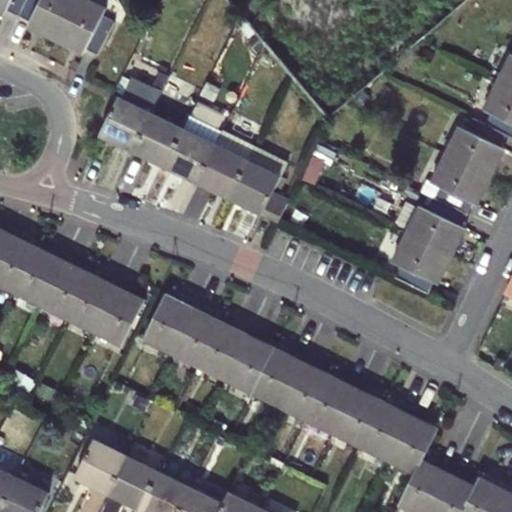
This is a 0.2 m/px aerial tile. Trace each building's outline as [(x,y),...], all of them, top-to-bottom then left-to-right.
[(6,9),(18,15),(25,0),(0,0),(0,12),(4,15),(6,9)] [(25,0),(18,15),(30,21),(28,25),(57,40),(76,0),(25,0)] [(107,8),(90,0),(76,0),(57,40),(84,53),(86,48),(99,54),(115,21),(103,15),(107,8)] [(511,51),(511,52),(498,80),(511,86),(511,51)] [(511,86),(498,80),(485,108),(491,111),(485,123),(506,134),(511,136),(511,86)] [(117,98),(100,133),(132,149),(150,114),(117,98)] [(183,129),(150,114),(132,149),(165,165),(183,129)] [(190,115),(183,129),(165,165),(197,181),(222,132),(190,115)] [(461,126),(447,154),(491,176),(504,148),(500,146),(506,134),(485,123),(473,117),(467,129),(461,126)] [(222,132),(197,181),(230,197),(255,145),(223,129),(222,132)] [(288,162),(255,145),(230,197),(276,219),(288,197),(273,191),(288,162)] [(440,184),(434,196),(468,212),(474,200),(478,201),(491,176),(447,154),(434,181),(440,184)] [(422,204),(408,234),(452,255),(466,225),(462,223),(468,212),(434,196),(429,207),(422,204)] [(0,250),(11,228),(0,222),(0,250)] [(0,250),(0,285),(14,292),(36,246),(25,240),(27,235),(11,228),(0,250)] [(400,265),(394,276),(428,293),(434,281),(438,283),(452,255),(408,234),(394,262),(400,265)] [(42,306),(68,255),(48,245),(46,250),(36,246),(14,292),(42,306)] [(83,262),(68,255),(42,306),(70,320),(93,273),(81,268),(83,262)] [(93,273),(70,320),(98,333),(124,283),(106,274),(104,279),(93,273)] [(138,290),(124,283),(98,333),(124,346),(147,300),(135,295),(138,290)] [(143,338),(171,352),(196,302),(179,294),(177,298),(165,293),(143,338)] [(198,366),(220,320),(210,315),(212,310),(196,302),(171,352),(198,366)] [(231,325),(220,320),(198,366),(225,379),(250,329),(233,321),(231,325)] [(250,329),(225,379),(252,392),(274,347),(263,341),(265,336),(250,329)] [(252,392),(279,406),(304,355),(288,348),(286,352),(274,347),(252,392)] [(304,355),(279,406),(306,419),(329,374),(318,369),(321,363),(304,355)] [(340,379),(329,374),(306,419),(333,432),(358,382),(343,374),(340,379)] [(358,382),(333,432),(361,446),(384,400),(373,395),(375,390),(358,382)] [(384,400),(361,446),(388,460),(413,409),(397,400),(395,406),(384,400)] [(415,473),(421,459),(437,427),(427,422),(429,417),(413,409),(388,460),(397,464),(415,473)] [(109,492),(127,456),(93,439),(75,475),(109,492)] [(127,456),(109,492),(140,507),(158,471),(127,456)] [(416,511),(428,511),(450,468),(435,461),(433,466),(421,459),(415,473),(410,481),(399,504),(416,511)] [(410,481),(415,473),(397,464),(393,473),(410,481)] [(0,467),(0,502),(14,474),(0,467)] [(462,511),(475,486),(464,481),(466,477),(450,468),(428,511),(462,511)] [(178,511),(191,487),(158,471),(140,507),(149,511),(178,511)] [(39,511),(50,492),(14,474),(0,502),(0,511),(39,511)] [(495,511),(509,484),(493,476),(490,481),(480,476),(475,486),(462,511),(495,511)] [(495,511),(511,511),(511,485),(509,484),(495,511)] [(191,487),(178,511),(218,511),(223,503),(191,487)] [(218,511),(257,511),(260,507),(229,492),(223,503),(218,511)]
